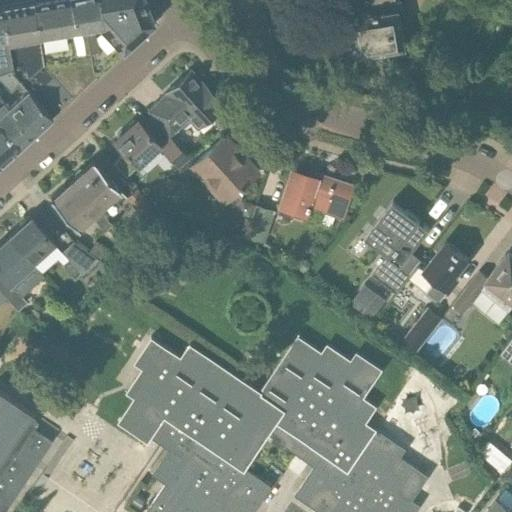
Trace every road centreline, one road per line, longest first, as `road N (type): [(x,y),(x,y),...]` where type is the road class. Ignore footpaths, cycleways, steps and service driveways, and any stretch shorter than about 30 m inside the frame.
road 1 (residential): [(511,183),(474,161),(329,118),(263,88),(186,16)]
road 2 (residential): [(0,184),(186,16)]
